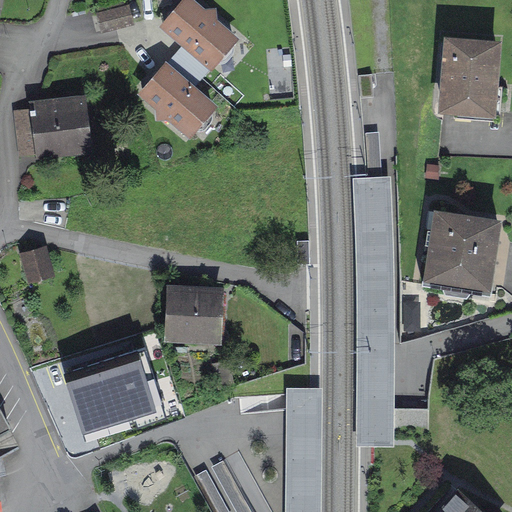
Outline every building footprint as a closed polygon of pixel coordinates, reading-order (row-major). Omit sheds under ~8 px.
[(245,44),(193,0),(190,0),(165,30),(218,75),(245,44)] [(133,7),(100,14),(104,32),(136,26),(133,7)] [(507,42),(449,37),(443,113),(501,118),(507,42)] [(218,108),(169,65),(142,97),(191,139),(218,108)] [(88,98),(33,105),(40,161),(95,155),(88,98)] [(19,132),(20,160),(36,159),(35,131),(19,132)] [(505,222),(438,214),(429,286),(496,294),(505,222)] [(296,263),(308,263),(308,238),(296,239),(296,263)] [(48,251),(23,256),(29,285),(54,279),(48,251)] [(224,288),(169,286),(167,343),(221,345),(224,288)] [(420,326),(424,298),(404,295),(400,323),(420,326)] [(102,356),(52,371),(70,425),(77,423),(109,412),(119,410),(102,356)] [(0,435),(11,430),(0,409),(0,435)] [(427,432),(427,409),(395,409),(394,432),(427,432)] [(109,412),(77,423),(84,446),(117,436),(109,412)] [(489,511),(456,483),(430,511),(489,511)]
